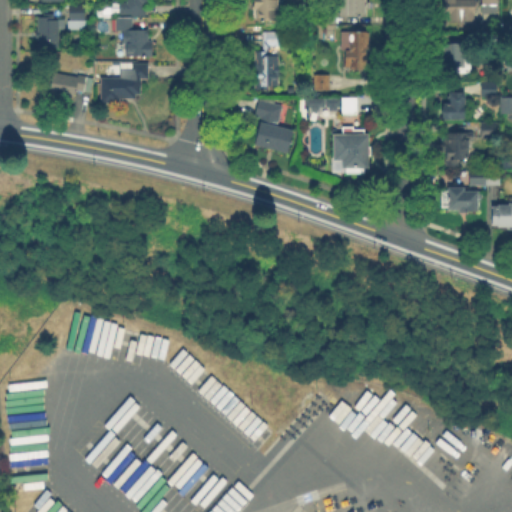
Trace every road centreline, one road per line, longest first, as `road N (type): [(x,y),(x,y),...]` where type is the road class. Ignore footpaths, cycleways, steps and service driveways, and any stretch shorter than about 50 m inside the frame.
road 1 (secondary): [(511,278),(200,170)]
road 2 (residential): [(402,239),(403,0)]
road 3 (secondary): [(200,170),(0,131)]
road 4 (tertiary): [(200,170),(199,0)]
